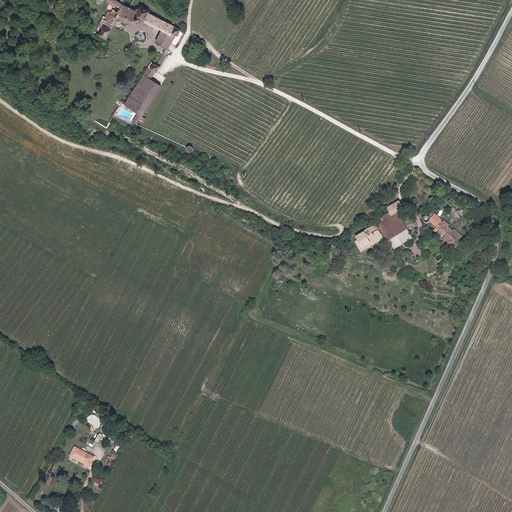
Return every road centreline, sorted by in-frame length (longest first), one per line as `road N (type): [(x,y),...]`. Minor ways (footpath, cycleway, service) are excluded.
road 1 (unclassified): [(511,16),(420,162),(491,211),(499,242),(386,511)]
road 2 (track): [(420,162),(250,79),(183,61),(193,0)]
